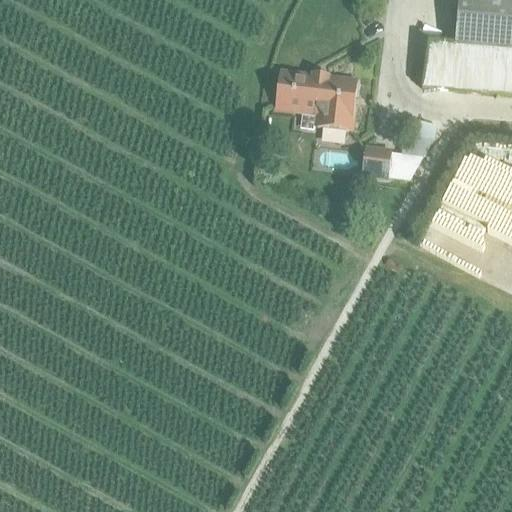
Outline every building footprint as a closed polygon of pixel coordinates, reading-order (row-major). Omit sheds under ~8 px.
[(428,43),(423,90),(511,97),(511,0),(460,0),(457,46),(428,43)] [(357,80),(282,71),(276,111),(317,116),(316,126),(353,130),(357,80)] [(437,124),(420,121),(418,135),(435,137),(437,124)] [(402,152),(366,147),(362,173),(411,179),(423,154),(435,137),(418,135),(403,138),(402,152)] [(433,248),(494,275),(511,234),(453,209),(456,203),(511,226),(511,177),(471,160),(433,248)]
